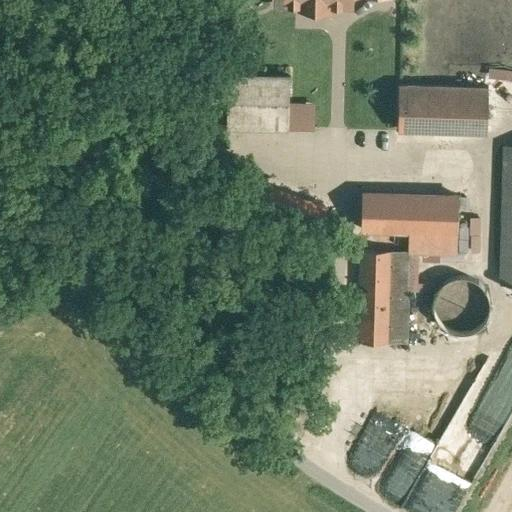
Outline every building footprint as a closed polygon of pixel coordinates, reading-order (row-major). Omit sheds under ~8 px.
[(405,13),(351,12),(350,78),(404,79),(405,13)] [(290,76),(229,74),(227,126),(289,128),(290,76)] [(404,79),(350,78),(349,129),(488,132),(489,86),(404,84),(404,79)] [(511,145),(505,145),(501,283),(511,283),(511,145)] [(327,209),(240,178),(232,202),(319,232),(327,209)] [(458,195),(362,193),(361,229),(409,230),(408,250),(409,250),(457,252),(458,195)] [(408,250),(361,249),(358,341),(407,342),(409,250),(408,250)] [(489,314),(490,303),(488,293),(482,284),(473,278),(462,276),(452,278),(443,285),(437,294),(435,305),(438,316),(444,325),(453,331),(463,333),(474,330),(483,324),(489,314)]
